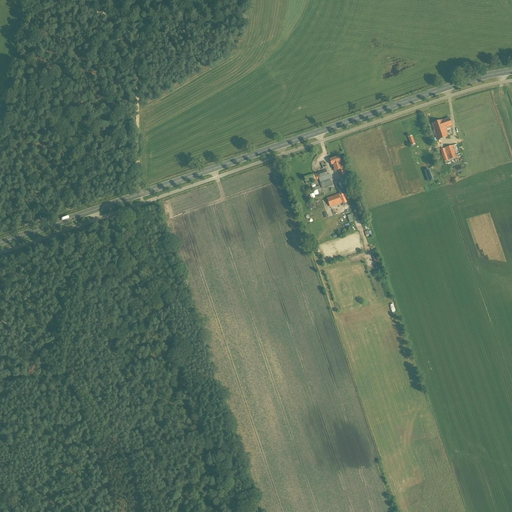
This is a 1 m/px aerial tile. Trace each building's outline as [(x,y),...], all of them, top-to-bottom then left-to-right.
[(443,120),(446,128),(452,126),(449,118),(443,120)] [(448,136),(446,128),(443,120),(433,124),(435,131),(438,140),(448,136)] [(444,162),(461,156),(458,144),(440,150),(444,162)] [(345,173),(340,157),(330,160),(332,165),(333,165),(334,170),(335,170),(335,169),(338,168),(341,175),(345,173)] [(349,190),(354,188),(349,174),(346,175),(347,178),(346,178),(346,180),(349,190)] [(431,188),(443,184),(441,178),(429,182),(431,188)] [(330,179),(320,182),(321,184),(322,186),(322,188),(332,185),(330,179)] [(343,204),(347,202),(338,181),(334,183),(343,204)] [(342,203),(338,194),(327,198),(330,207),(342,203)] [(358,201),(356,195),(351,196),(353,202),(353,203),(356,211),(360,220),(365,218),(361,209),(362,209),(359,201),(358,201)]
